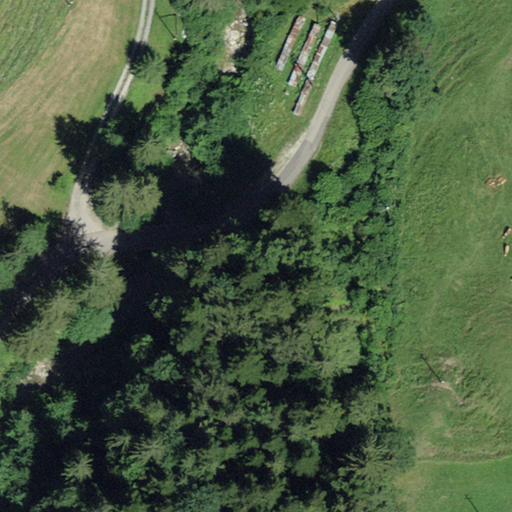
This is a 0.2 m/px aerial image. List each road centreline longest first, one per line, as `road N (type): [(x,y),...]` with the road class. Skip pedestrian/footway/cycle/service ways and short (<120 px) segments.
road 1 (unclassified): [(388,0),(299,149),(262,193),(215,224),(79,249),(52,262),(0,334)]
road 2 (track): [(150,0),(78,206),(79,249)]
